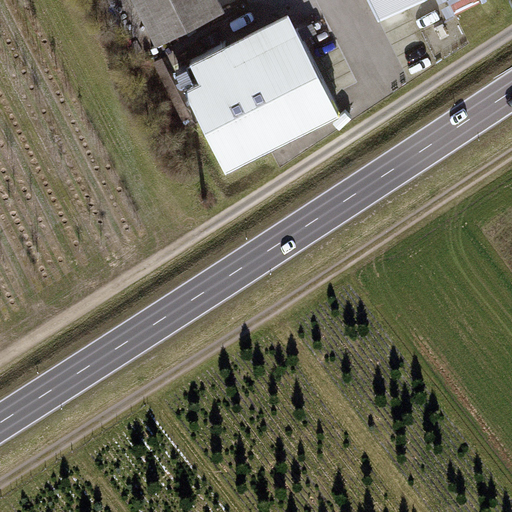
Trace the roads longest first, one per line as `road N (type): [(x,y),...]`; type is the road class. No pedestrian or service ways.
road 1 (primary): [(0,424),(511,90)]
road 2 (track): [(511,154),(0,485)]
road 3 (track): [(511,31),(0,361)]
